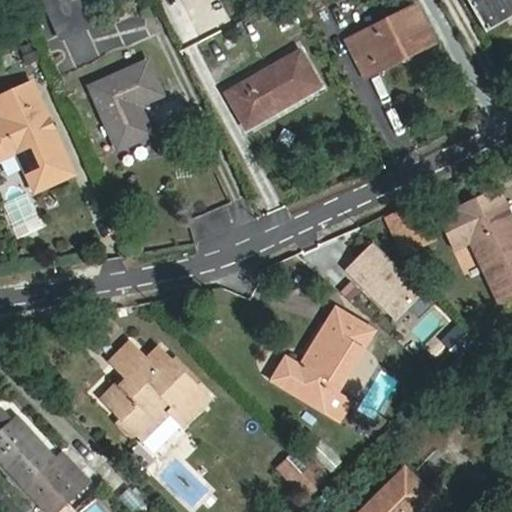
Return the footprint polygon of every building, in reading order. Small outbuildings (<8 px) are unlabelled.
[(46,0),(51,11),(76,0),(75,0),(46,0)] [(86,23),(76,0),(51,11),(61,34),(86,23)] [(511,0),(469,0),(488,30),(511,16),(511,0)] [(417,7),(346,41),(364,77),(435,42),(417,7)] [(301,51),(226,94),(245,129),(320,86),(301,51)] [(149,60),(88,86),(116,150),(152,135),(139,105),(163,94),(149,60)] [(33,191),(74,174),(43,102),(39,103),(30,84),(0,97),(0,115),(2,120),(0,120),(0,159),(17,153),(33,191)] [(511,221),(499,193),(491,196),(511,239),(511,221)] [(511,239),(491,196),(441,220),(454,249),(469,242),(498,303),(511,296),(511,239)] [(405,230),(414,248),(430,240),(421,223),(405,230)] [(406,251),(414,248),(405,230),(398,234),(406,251)] [(375,297),(377,296),(400,319),(426,294),(378,246),(368,256),(367,255),(351,270),(350,272),(375,297)] [(371,332),(337,311),(300,369),(287,361),(275,380),(339,420),(349,403),(334,393),(371,332)] [(460,360),(475,343),(455,325),(440,342),(460,360)] [(169,413),(180,424),(206,398),(157,350),(146,361),(129,344),(110,362),(127,378),(104,400),(142,440),(169,413)] [(0,432),(11,423),(0,410),(0,432)] [(152,451),(180,424),(169,413),(142,440),(152,451)] [(15,419),(11,423),(0,432),(0,463),(22,488),(43,511),(58,511),(86,487),(57,455),(53,459),(15,419)] [(324,443),(312,455),(330,472),(341,461),(324,443)] [(322,482),(293,454),(278,470),(307,498),(322,482)] [(416,511),(430,497),(404,471),(363,511),(416,511)]
